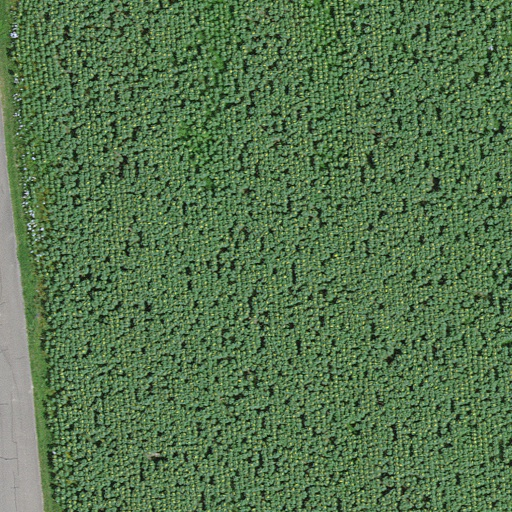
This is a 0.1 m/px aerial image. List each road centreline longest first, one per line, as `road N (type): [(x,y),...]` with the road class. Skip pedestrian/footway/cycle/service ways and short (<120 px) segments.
road 1 (residential): [(8,365),(20,511)]
road 2 (residential): [(0,239),(8,365)]
